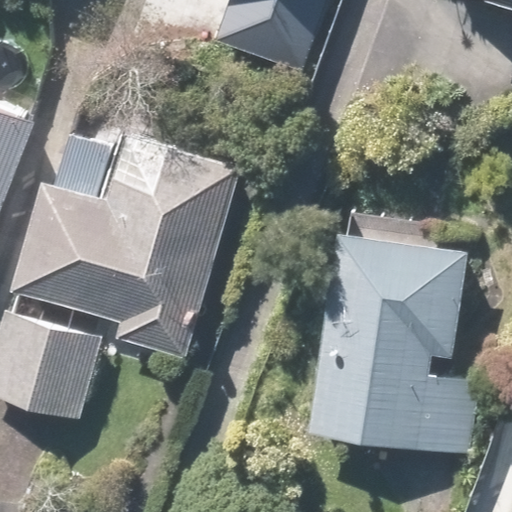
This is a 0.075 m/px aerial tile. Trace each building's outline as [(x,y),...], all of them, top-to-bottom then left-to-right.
[(226,0),(214,45),(305,70),(324,0),(226,0)] [(511,0),(477,0),(511,11),(511,71),(511,76),(511,0)] [(0,202),(34,119),(0,105),(0,202)] [(111,347),(185,364),(230,164),(69,127),(57,180),(34,175),(9,286),(120,311),(111,347)] [(453,363),(463,243),(324,232),(308,442),(467,455),(473,385),(429,381),(430,362),(453,363)] [(97,335),(0,312),(0,404),(76,422),(97,335)]
